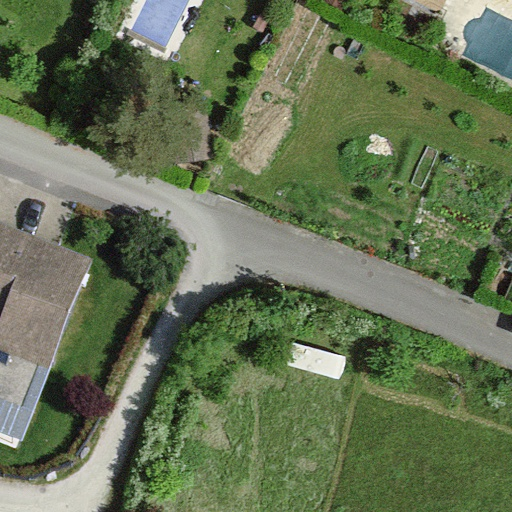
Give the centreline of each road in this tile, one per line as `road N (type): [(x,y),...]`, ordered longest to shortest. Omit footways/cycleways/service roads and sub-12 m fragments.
road 1 (residential): [(0,138),(343,268),(511,344)]
road 2 (track): [(226,227),(86,502),(0,490)]
